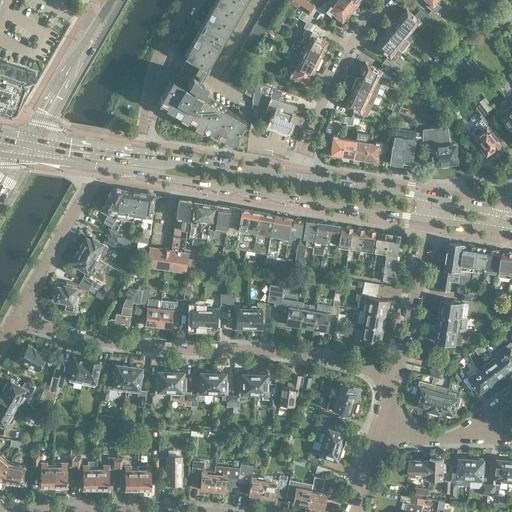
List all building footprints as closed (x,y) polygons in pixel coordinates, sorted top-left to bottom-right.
[(246,0),(215,0),(184,56),(207,69),(246,0)] [(283,4),(274,0),(268,0),(267,3),(279,9),(283,4)] [(286,0),(295,6),(316,20),(319,15),(322,17),(325,12),(330,16),(332,14),(342,22),(350,13),(349,13),(336,2),(334,0),(329,0),(327,3),(325,2),(320,7),(316,8),(304,0),(286,0)] [(353,0),(337,0),(336,2),(349,13),(352,9),(355,10),(359,5),(353,0)] [(419,0),(431,10),(428,14),(442,26),(446,21),(435,12),(440,6),(435,2),(437,0),(419,0)] [(495,4),(492,1),(487,6),(490,9),(494,6),(495,4)] [(279,9),(267,3),(264,8),(276,14),(279,9)] [(316,20),(295,6),(291,13),(306,22),(303,28),(305,29),(302,35),(304,36),(301,42),(322,53),(323,53),(328,43),(316,37),(317,34),(312,32),(315,26),(313,25),(316,20)] [(487,12),(486,13),(490,17),(497,9),(494,6),(490,9),(487,12)] [(276,14),(264,8),(261,13),(273,19),(276,14)] [(431,18),(420,9),(414,16),(406,10),(399,19),(412,30),(417,25),(418,26),(421,22),(425,25),(431,18)] [(506,11),(500,15),(505,20),(510,15),(506,11)] [(273,19),(261,13),(258,18),(269,25),(273,19)] [(269,25),(258,18),(255,24),(266,30),(269,25)] [(394,22),(390,27),(410,43),(417,34),(412,30),(399,19),(396,23),(394,22)] [(282,23),(276,20),(272,26),(278,29),(282,23)] [(266,30),(255,24),(252,29),(263,35),(266,30)] [(387,35),(384,38),(402,53),(410,43),(390,27),(386,31),(387,35)] [(263,35),(252,29),(249,34),(259,40),(263,35)] [(259,40),(249,34),(246,39),(256,45),(259,40)] [(268,41),(261,37),(257,45),(264,49),(268,41)] [(383,37),(375,47),(391,59),(389,62),(386,59),(383,63),(396,71),(400,66),(394,62),(402,53),(384,38),(383,37)] [(256,45),(246,39),(243,45),(253,50),(256,45)] [(295,53),(301,56),(319,64),(321,60),(320,57),(322,53),(301,42),(300,42),(295,53)] [(240,50),(249,55),(253,50),(243,45),(240,50)] [(249,55),(240,50),(237,55),(247,61),(249,56),(249,55)] [(247,61),(237,55),(234,61),(245,67),(247,61)] [(301,56),(296,67),(311,75),(314,70),(316,70),(319,64),(301,56)] [(472,57),(466,62),(477,75),(482,70),(472,57)] [(435,58),(431,62),(437,66),(437,65),(440,62),(435,58)] [(0,60),(0,103),(12,108),(10,104),(14,102),(15,106),(28,72),(23,74),(21,71),(25,69),(0,60)] [(245,67),(234,61),(231,66),(243,73),(245,67)] [(437,66),(431,62),(424,71),(429,75),(437,66)] [(361,74),(380,83),(387,87),(392,76),(397,79),(400,73),(396,71),(383,63),(379,69),(366,63),(361,74)] [(243,73),(231,66),(228,71),(235,75),(241,78),(243,73)] [(311,75),(296,67),(292,73),(291,72),(289,77),(307,86),(312,75),(311,75)] [(223,81),(229,84),(235,75),(228,71),(223,81)] [(356,78),(354,84),(371,92),(375,94),(380,83),(361,74),(359,78),(356,78)] [(208,83),(193,75),(185,88),(171,80),(158,101),(231,143),(244,121),(244,119),(201,95),(208,83)] [(241,78),(235,75),(229,84),(236,88),(242,79),(241,78)] [(267,78),(265,85),(276,88),(278,82),(267,78)] [(249,83),(242,79),(236,88),(243,92),(249,83)] [(252,97),(252,103),(264,107),(262,115),(268,117),(265,124),(269,126),(290,133),(293,125),(291,124),(292,121),(297,122),(299,116),(294,114),(297,106),(278,100),(282,90),(276,88),(265,85),(255,82),(254,86),(252,97)] [(254,86),(249,83),(243,92),(252,97),(254,86)] [(353,92),(351,96),(366,103),(369,104),(371,99),(368,98),(371,92),(354,84),(351,89),(353,92)] [(351,96),(350,96),(345,106),(362,114),(365,110),(363,109),(366,103),(351,96)] [(475,97),(472,100),(477,106),(480,103),(479,101),(475,97)] [(480,103),(487,112),(492,108),(484,97),(479,101),(480,103)] [(477,106),(475,107),(481,115),(479,116),(481,119),(476,123),(478,127),(472,132),(475,136),(474,136),(482,147),(481,148),(486,155),(499,145),(496,139),(497,138),(486,124),(493,119),(487,112),(480,103),(477,106)] [(511,106),(511,105),(504,111),(507,114),(502,118),(510,130),(511,128),(511,106)] [(396,118),(388,114),(386,120),(393,123),(396,118)] [(348,116),(346,125),(352,125),(352,124),(359,125),(359,119),(353,118),(354,117),(348,116)] [(422,144),(421,148),(430,149),(432,165),(456,162),(454,146),(450,146),(448,126),(422,129),(422,132),(422,144)] [(422,132),(395,128),(393,143),(392,143),(391,146),(392,146),(389,164),(402,166),(402,163),(411,164),(414,147),(421,148),(422,144),(422,132)] [(341,156),(342,156),(344,139),(338,138),(338,136),(333,135),(330,155),(341,156)] [(344,139),(342,156),(346,156),(347,158),(353,159),(356,140),(344,139)] [(356,140),(353,159),(359,160),(361,158),(365,159),(368,142),(356,140)] [(368,142),(365,159),(365,160),(377,162),(380,142),(375,141),(375,143),(368,142)] [(113,188),(111,192),(101,210),(109,214),(115,215),(118,201),(122,201),(123,189),(113,188)] [(114,221),(110,229),(116,233),(121,224),(120,223),(121,218),(118,217),(119,215),(126,216),(127,213),(134,214),(136,204),(137,204),(140,192),(123,189),(122,201),(118,201),(115,215),(114,221)] [(136,204),(134,214),(141,216),(141,219),(145,219),(142,235),(149,236),(155,194),(140,192),(137,204),(136,204)] [(184,252),(185,244),(186,237),(192,200),(178,198),(174,224),(170,250),(148,246),(145,266),(185,272),(185,270),(218,276),(220,263),(187,258),(188,252),(184,252)] [(194,201),(190,224),(188,238),(193,238),(192,245),(199,246),(200,239),(206,203),(194,201)] [(206,203),(200,239),(212,241),(213,230),(217,204),(206,203)] [(217,204),(213,230),(221,231),(219,242),(224,242),(229,206),(217,204)] [(229,206),(224,242),(224,243),(225,243),(224,249),(235,250),(235,248),(266,253),(273,214),(229,206)] [(265,260),(280,263),(281,263),(276,262),(278,249),(277,249),(279,238),(285,238),(284,242),(287,243),(288,239),(290,225),(291,217),(273,214),(266,253),(265,260)] [(288,239),(287,243),(287,245),(290,245),(291,239),(294,240),(295,235),(300,236),(303,220),(300,220),(299,218),(296,218),(294,219),(293,218),(292,226),(290,225),(288,239)] [(305,220),(305,224),(302,239),(306,239),(305,244),(307,246),(313,247),(317,222),(316,222),(316,221),(306,219),(306,220),(305,220)] [(313,247),(312,253),(322,255),(324,246),(328,224),(324,223),(323,222),(319,221),(318,222),(317,222),(313,247)] [(328,224),(324,246),(322,255),(334,256),(336,242),(338,226),(337,226),(336,224),(332,224),(331,224),(328,224)] [(346,227),(340,226),(337,246),(349,248),(352,228),(351,228),(350,226),(347,226),(346,227)] [(352,228),(349,248),(360,249),(363,230),(362,230),(361,228),(358,227),(357,229),(352,228)] [(105,234),(107,235),(118,241),(121,236),(116,233),(110,229),(108,228),(105,234)] [(363,230),(360,249),(358,259),(361,259),(363,250),(371,251),(374,232),(373,231),(373,230),(370,229),(369,231),(363,230)] [(374,252),(370,277),(381,279),(388,234),(387,234),(386,232),(383,231),(382,233),(376,232),(373,252),(374,252)] [(388,234),(381,279),(393,281),(396,255),(399,236),(399,235),(397,233),(394,233),(393,234),(388,234)] [(118,241),(107,235),(104,241),(114,247),(118,241)] [(121,236),(118,241),(127,247),(128,237),(121,236)] [(136,248),(138,238),(131,237),(129,244),(136,248)] [(86,238),(79,249),(98,260),(102,252),(99,251),(103,244),(92,238),(91,240),(86,238)] [(449,242),(448,254),(442,289),(449,291),(451,281),(458,282),(459,280),(464,245),(464,244),(449,242)] [(297,244),(294,265),(305,266),(306,259),(304,258),(306,245),(297,244)] [(459,280),(469,282),(470,271),(473,271),(473,267),(476,247),(475,247),(474,245),(471,245),(470,246),(464,245),(459,280)] [(476,247),(473,267),(485,269),(488,249),(487,249),(486,247),(483,247),(482,248),(476,247)] [(488,249),(485,269),(492,270),(497,271),(501,251),(495,250),(494,249),(491,248),(490,249),(488,249)] [(98,260),(79,249),(73,261),(78,264),(76,266),(85,271),(83,274),(84,275),(81,280),(90,286),(93,280),(94,280),(89,277),(90,275),(92,274),(93,273),(96,268),(94,267),(98,260)] [(499,276),(511,278),(511,269),(511,251),(510,251),(508,253),(503,252),(499,276)] [(208,259),(220,262),(222,254),(210,252),(208,259)] [(323,256),(323,260),(321,260),(319,269),(325,270),(326,264),(330,264),(331,257),(323,256)] [(280,263),(265,260),(264,268),(279,270),(280,263)] [(90,286),(81,280),(78,285),(88,291),(88,290),(90,286)] [(102,285),(93,280),(90,286),(96,289),(99,290),(102,285)] [(364,281),(363,287),(376,289),(377,283),(364,281)] [(270,284),(267,300),(275,301),(274,305),(280,306),(283,286),(270,284)] [(57,302),(59,300),(63,301),(61,311),(76,314),(78,305),(75,305),(78,296),(74,295),(76,288),(64,285),(63,288),(57,286),(55,294),(53,295),(52,298),(54,301),(57,302)] [(125,298),(122,304),(121,312),(116,312),(114,320),(128,322),(129,317),(130,317),(132,302),(140,303),(143,288),(142,288),(143,285),(140,285),(138,286),(138,288),(137,289),(128,288),(123,297),(125,298)] [(280,306),(281,306),(287,307),(289,293),(288,292),(289,288),(283,287),(284,286),(283,286),(280,306)] [(376,289),(363,287),(362,293),(368,294),(365,310),(385,314),(387,299),(374,297),(376,289)] [(143,288),(140,303),(141,303),(140,308),(147,309),(145,324),(158,326),(161,300),(148,299),(150,288),(143,288)] [(183,299),(183,303),(189,304),(188,321),(191,321),(190,329),(199,329),(199,326),(204,327),(204,307),(204,306),(202,304),(198,304),(197,306),(195,304),(189,304),(191,290),(185,288),(183,299)] [(475,295),(470,294),(463,293),(462,300),(474,301),(475,295)] [(227,294),(227,305),(233,305),(233,314),(232,314),(232,322),(235,322),(235,330),(244,330),(244,328),(248,328),(249,308),(248,308),(248,307),(246,306),(242,305),(241,307),(240,305),(233,305),(233,294),(227,294)] [(161,300),(158,326),(172,327),(174,309),(175,310),(175,309),(182,310),(183,303),(183,299),(177,298),(176,301),(161,300)] [(302,308),(299,326),(313,328),(316,310),(317,306),(307,304),(307,299),(304,298),(302,308)] [(334,299),(331,313),(338,314),(338,313),(340,301),(334,299)] [(441,313),(441,314),(460,317),(460,316),(467,317),(468,306),(468,304),(466,303),(461,302),(461,303),(441,300),(439,312),(441,313)] [(249,308),(248,328),(253,328),(253,330),(261,330),(261,323),(264,323),(265,302),(257,302),(257,307),(255,306),(251,306),(250,307),(250,308),(249,308)] [(204,307),(204,327),(208,327),(208,329),(217,330),(217,321),(219,321),(220,307),(213,307),(210,304),(207,304),(205,307),(204,307)] [(288,306),(286,317),(285,323),(299,326),(302,308),(288,306)] [(359,309),(357,323),(363,324),(382,328),(385,314),(365,310),(359,309)] [(316,310),(313,328),(327,330),(330,313),(316,310)] [(511,316),(508,311),(503,315),(508,323),(511,321),(511,316)] [(438,328),(457,331),(464,331),(464,325),(458,324),(460,317),(441,314),(438,328)] [(337,319),(336,326),(335,332),(341,333),(343,320),(337,319)] [(382,328),(363,324),(359,344),(367,346),(368,340),(379,342),(382,328)] [(437,328),(435,341),(437,341),(436,342),(455,345),(457,331),(438,328),(437,328)] [(511,343),(511,342),(498,351),(498,352),(511,370),(511,369),(511,343)] [(482,344),(478,347),(482,352),(486,349),(482,344)] [(23,347),(17,358),(30,365),(28,369),(34,373),(36,368),(38,369),(40,370),(45,362),(43,361),(46,355),(28,345),(26,349),(23,347)] [(497,357),(490,362),(501,378),(511,370),(498,352),(495,354),(495,355),(497,357)] [(462,357),(455,355),(449,362),(456,363),(462,357)] [(69,377),(69,381),(81,383),(86,358),(73,356),(72,361),(69,361),(68,369),(71,369),(69,377)] [(86,358),(81,383),(94,386),(96,375),(99,375),(101,367),(98,366),(99,360),(86,358)] [(431,362),(430,369),(441,372),(441,371),(443,365),(431,362)] [(484,369),(481,372),(491,386),(501,378),(490,362),(483,367),(484,369)] [(102,391),(100,400),(101,400),(101,401),(108,402),(108,398),(109,392),(113,393),(113,389),(119,390),(119,386),(125,387),(128,366),(116,365),(115,371),(113,370),(112,380),(113,380),(113,386),(104,385),(103,391),(102,391)] [(128,366),(125,387),(132,388),(132,391),(138,392),(137,396),(139,396),(138,406),(144,407),(146,391),(139,390),(139,384),(141,383),(142,374),(141,374),(142,368),(128,366)] [(461,367),(456,371),(462,379),(467,376),(461,367)] [(155,393),(149,393),(149,404),(156,404),(156,397),(162,397),(162,393),(170,393),(170,369),(163,369),(163,371),(158,371),(158,378),(155,377),(155,393)] [(170,369),(170,393),(170,399),(172,399),(174,399),(177,400),(178,401),(180,402),(181,402),(182,403),(185,403),(185,405),(190,405),(191,394),(185,394),(186,378),(183,378),(183,371),(178,371),(178,369),(170,369)] [(441,372),(430,369),(428,374),(442,378),(444,372),(441,371),(441,372)] [(191,394),(190,405),(191,405),(190,409),(197,410),(197,405),(197,400),(204,400),(204,394),(212,394),(212,370),(206,370),(206,372),(200,372),(200,378),(197,378),(197,394),(191,394)] [(212,370),(212,394),(212,398),(222,398),(222,399),(227,399),(227,406),(233,406),(233,395),(227,395),(228,379),(225,379),(226,373),(220,372),(220,370),(212,370)] [(233,395),(233,406),(233,413),(239,413),(239,406),(240,398),(247,399),(246,395),(254,396),(255,371),(247,371),(247,373),(242,373),(242,380),(239,380),(239,395),(233,395)] [(255,371),(254,396),(263,396),(263,394),(269,394),(269,381),(267,381),(267,374),(262,374),(262,372),(255,371)] [(462,379),(456,371),(451,375),(457,383),(462,379)] [(491,386),(481,372),(478,374),(476,372),(469,378),(481,393),(491,386)] [(59,378),(55,392),(55,394),(61,391),(65,376),(60,374),(59,378)] [(287,386),(281,385),(278,410),(292,412),(293,405),(297,406),(299,387),(301,388),(302,385),(303,377),(301,376),(301,375),(294,374),(292,383),(288,382),(287,386)] [(52,376),(49,390),(55,392),(59,378),(52,376)] [(302,385),(301,388),(303,388),(309,389),(311,378),(304,376),(304,377),(303,377),(302,385)] [(6,382),(1,391),(20,402),(23,396),(25,397),(25,396),(28,398),(33,390),(28,387),(27,390),(10,380),(8,384),(6,382)] [(319,390),(331,394),(356,402),(358,394),(356,393),(357,388),(353,387),(353,386),(340,382),(338,390),(321,384),(319,390)] [(418,386),(416,395),(419,396),(416,404),(429,407),(435,384),(429,382),(427,389),(418,386)] [(429,407),(428,409),(441,413),(442,410),(448,388),(435,384),(429,407)] [(40,397),(52,404),(55,394),(55,392),(49,390),(45,388),(40,397)] [(461,392),(448,388),(442,410),(454,414),(456,406),(459,407),(461,398),(459,398),(461,392)] [(331,394),(319,390),(319,391),(326,393),(326,395),(333,397),(331,402),(329,402),(328,408),(349,414),(350,411),(353,413),(357,402),(356,402),(331,394)] [(0,407),(12,414),(13,414),(20,402),(1,391),(0,393),(0,407)] [(12,414),(0,407),(0,426),(1,424),(5,426),(4,430),(4,435),(15,437),(18,437),(19,431),(16,431),(16,429),(11,427),(14,423),(12,422),(15,415),(13,414),(12,414)] [(322,410),(320,415),(331,419),(333,413),(322,410)] [(23,420),(31,425),(34,420),(25,415),(23,420)] [(331,419),(320,415),(319,421),(330,424),(331,419)] [(318,440),(323,442),(342,448),(345,440),(343,439),(345,434),(323,426),(321,428),(320,431),(321,433),(318,440)] [(18,445),(17,447),(19,452),(28,453),(30,448),(27,448),(29,442),(24,441),(23,446),(18,445)] [(342,448),(323,442),(319,455),(336,460),(338,455),(340,456),(342,448)] [(171,451),(167,451),(167,464),(166,464),(166,476),(167,476),(167,484),(181,484),(181,476),(183,476),(183,464),(181,464),(181,455),(178,455),(178,450),(171,450),(171,451)] [(319,459),(307,455),(305,461),(317,465),(319,459)] [(0,477),(3,474),(3,471),(9,463),(0,456),(0,477)] [(117,469),(117,470),(123,470),(123,473),(124,473),(124,481),(125,481),(125,489),(138,489),(138,468),(137,468),(130,468),(130,466),(123,466),(124,457),(118,457),(118,456),(117,457),(117,469)] [(430,460),(429,478),(429,480),(443,481),(443,472),(446,472),(446,465),(443,465),(443,459),(442,459),(439,456),(434,456),(433,458),(430,458),(430,460)] [(452,481),(450,493),(450,497),(457,498),(458,487),(460,487),(463,485),(463,481),(470,481),(472,459),(459,458),(459,464),(457,463),(457,471),(458,471),(458,480),(452,479),(452,481)] [(472,459),(470,481),(484,482),(484,473),(485,473),(486,465),(485,465),(485,460),(472,459)] [(489,485),(488,495),(495,495),(495,489),(500,489),(500,482),(509,483),(511,460),(498,459),(497,465),(496,465),(495,472),(496,472),(495,485),(489,485)] [(192,463),(190,478),(201,479),(199,489),(212,490),(214,472),(204,471),(204,461),(193,460),(193,463),(192,463)] [(407,473),(409,474),(409,475),(419,476),(419,478),(429,478),(430,460),(409,460),(409,467),(407,468),(407,473)] [(3,474),(0,477),(0,481),(2,483),(4,480),(19,483),(20,475),(22,476),(24,467),(23,464),(19,463),(18,465),(13,464),(10,462),(9,463),(3,471),(3,474)] [(54,464),(47,464),(47,462),(41,462),(41,471),(40,471),(40,478),(41,478),(41,486),(54,486),(54,464)] [(67,462),(54,462),(54,464),(54,486),(67,486),(67,478),(68,478),(68,471),(67,471),(67,462)] [(241,463),(240,467),(239,480),(246,481),(244,491),(248,492),(248,494),(261,496),(263,477),(252,475),(253,465),(241,463)] [(96,488),(96,469),(89,469),(89,465),(83,465),(83,473),(82,473),(82,480),(83,480),(83,488),(96,488)] [(103,469),(96,469),(96,488),(109,488),(109,480),(110,480),(110,473),(109,473),(109,465),(103,465),(103,469)] [(137,466),(137,468),(138,468),(138,489),(151,489),(151,481),(152,481),(152,473),(151,473),(151,465),(137,466)] [(214,472),(212,490),(225,492),(225,489),(230,490),(231,486),(237,486),(238,480),(239,480),(240,467),(234,467),(215,465),(214,472)] [(318,465),(315,472),(328,476),(330,469),(318,465)] [(263,477),(261,496),(273,498),(274,494),(283,496),(286,476),(279,475),(279,479),(279,480),(272,479),(272,476),(264,474),(263,477)] [(292,502),(308,506),(311,490),(302,488),(303,486),(296,484),(292,502)] [(416,494),(425,495),(428,496),(429,489),(417,487),(416,494)] [(311,490),(308,506),(323,509),(327,491),(320,489),(320,492),(311,490)] [(416,497),(412,497),(411,502),(407,502),(405,511),(404,511),(421,511),(423,508),(423,504),(424,504),(424,498),(416,496),(416,497)]
